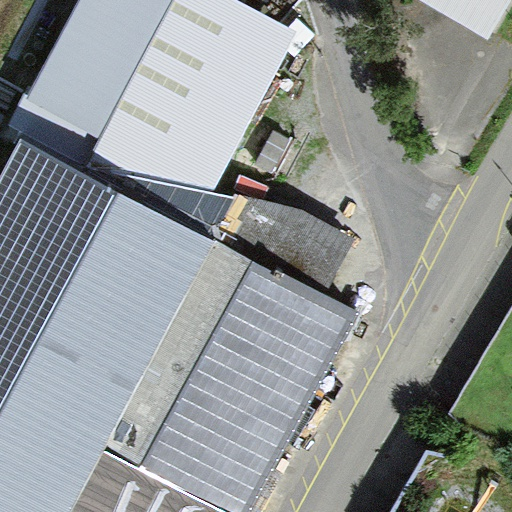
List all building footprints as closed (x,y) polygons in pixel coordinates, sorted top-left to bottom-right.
[(72,0),(30,78),(105,120),(168,0),(72,0)] [(446,0),(484,22),(496,0),(446,0)] [(239,181),(264,189),(294,135),(273,123),(239,181)] [(0,170),(0,362),(245,498),(360,299),(326,280),(357,232),(301,200),(264,189),(239,181),(138,159),(126,180),(9,154),(0,170)] [(40,511),(0,489),(0,511),(40,511)]
